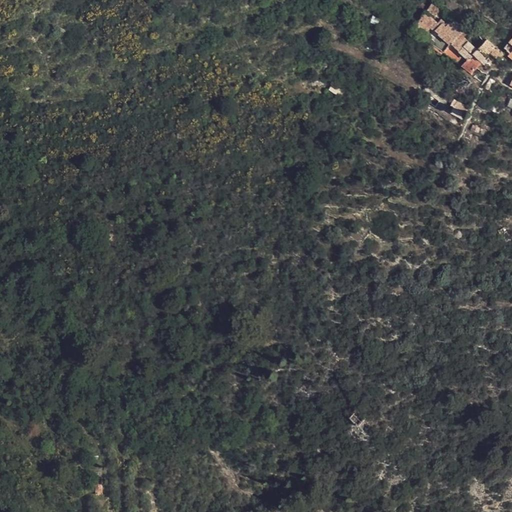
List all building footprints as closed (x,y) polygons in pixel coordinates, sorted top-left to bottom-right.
[(437,11),(431,17),(440,23),(445,17),(437,11)] [(429,20),(424,28),(435,36),(441,28),(429,20)] [(437,52),(448,60),(461,42),(468,33),(457,26),(453,32),(451,34),(444,29),(441,28),(435,36),(444,42),(437,52)] [(424,28),(417,38),(428,46),(435,36),(424,28)] [(461,42),(471,49),(491,63),(495,60),(504,66),(510,60),(490,47),(488,48),(479,37),(469,31),(468,33),(461,42)] [(435,36),(428,46),(437,52),(444,42),(435,36)] [(471,49),(461,42),(448,60),(464,70),(470,60),(466,57),(471,49)] [(466,57),(470,60),(475,64),(477,62),(487,68),(491,63),(471,49),(466,57)] [(487,68),(477,62),(475,64),(468,74),(477,80),(487,68)] [(491,95),(501,100),(502,98),(505,94),(506,92),(495,87),(491,95)]
